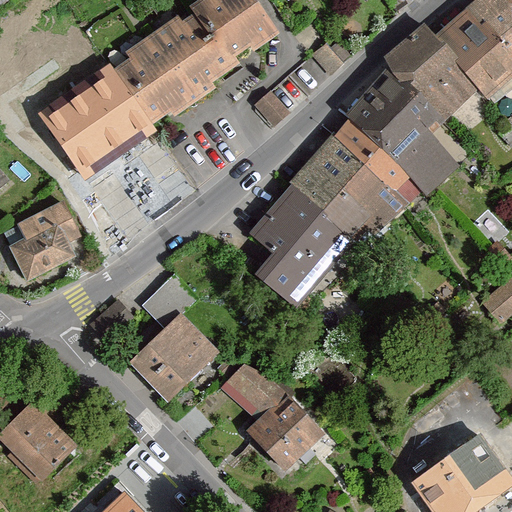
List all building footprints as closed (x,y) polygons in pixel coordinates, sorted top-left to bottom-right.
[(273,35),(248,0),(204,0),(190,10),(195,17),(179,27),(175,22),(126,56),(131,62),(115,73),(150,123),(169,110),(172,115),(209,89),(205,84),(233,65),(228,59),(249,44),(252,49),(273,35)] [(484,0),(438,40),(478,88),(487,98),(511,75),(511,9),(504,0),(484,0)] [(429,136),(478,88),(438,40),(427,27),(385,62),(390,72),(348,117),(352,121),(420,188),(427,195),(457,168),(429,136)] [(351,57),(338,42),(330,50),(343,65),(351,57)] [(330,50),(326,45),(313,56),(330,76),(343,65),(330,50)] [(84,84),(58,47),(15,77),(27,95),(18,101),(31,120),(84,84)] [(271,92),(254,106),(273,128),(290,114),(271,92)] [(374,235),(420,188),(352,121),(337,139),(334,137),(292,186),(294,189),(351,241),(366,228),(374,235)] [(295,308),(351,241),(294,189),(289,195),(252,238),(266,251),(272,257),(256,278),(295,308)] [(78,235),(63,205),(6,234),(28,278),(72,256),(65,242),(78,235)] [(511,280),(489,301),(507,322),(511,317),(511,280)] [(166,333),(181,319),(159,296),(144,311),(166,333)] [(134,321),(118,304),(93,328),(109,345),(134,321)] [(215,355),(181,319),(166,333),(130,366),(164,402),(215,355)] [(243,369),(228,384),(265,419),(247,435),(282,473),(320,433),(291,402),(264,378),(262,379),(243,369)] [(0,410),(9,401),(0,392),(0,410)] [(77,447),(35,405),(4,437),(45,478),(77,447)] [(476,511),(510,489),(479,444),(417,487),(434,511),(476,511)] [(160,511),(139,488),(112,511),(160,511)]
